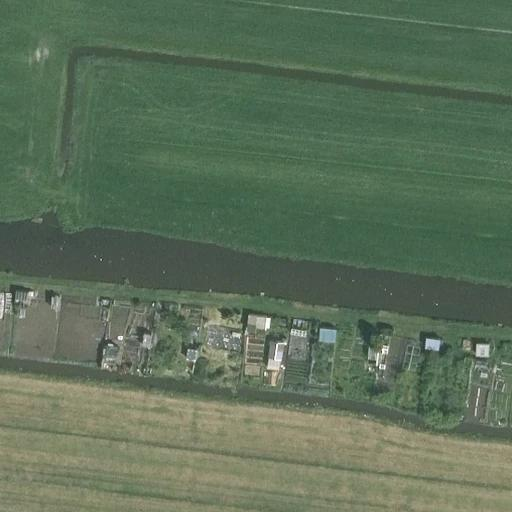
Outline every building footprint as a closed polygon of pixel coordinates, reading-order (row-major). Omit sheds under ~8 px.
[(0,314),(33,314),(33,294),(0,294),(0,314)] [(249,314),(248,330),(256,331),(257,326),(267,327),(268,316),(257,315),(257,314),(249,314)] [(363,350),(367,320),(346,317),(342,347),(363,350)] [(321,326),(319,339),(335,341),(337,328),(321,326)] [(409,336),(408,326),(380,327),(382,371),(400,371),(399,354),(421,353),(420,335),(409,336)] [(203,331),(191,338),(197,350),(210,343),(203,331)] [(427,336),(426,346),(438,347),(439,337),(427,336)] [(107,345),(106,356),(117,357),(119,346),(107,345)]
